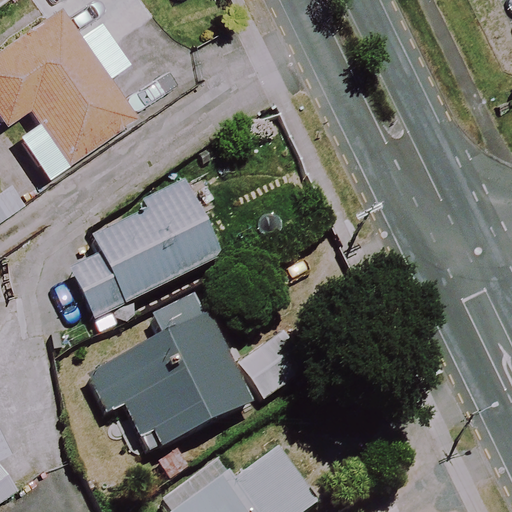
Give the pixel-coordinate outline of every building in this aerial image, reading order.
[(127,124),(51,15),(0,50),(0,130),(0,131),(23,115),(62,170),(127,124)] [(217,263),(179,191),(82,242),(91,260),(63,275),(91,329),(217,263)] [(242,415),(193,310),(171,320),(180,338),(83,383),(102,424),(118,417),(139,463),(242,415)] [(302,376),(278,342),(236,372),(260,406),(302,376)] [(312,511),(270,455),(258,439),(214,472),(226,488),(193,511),(312,511)] [(0,479),(0,502),(10,496),(0,479)]
